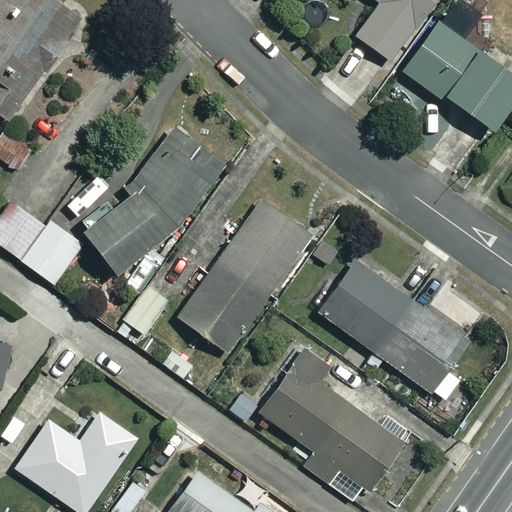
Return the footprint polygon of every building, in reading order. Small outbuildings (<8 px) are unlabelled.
[(84,21),(52,0),(2,0),(0,4),(0,114),(16,125),(84,21)] [(440,0),(375,0),(383,6),(359,38),(393,63),(440,0)] [(511,116),(511,74),(444,24),(407,74),(445,103),(449,98),(498,135),(511,116)] [(88,233),(124,279),(185,231),(233,171),(179,128),(129,189),(136,195),(88,233)] [(34,152),(6,132),(0,140),(0,158),(20,172),(34,152)] [(49,228),(16,203),(0,223),(0,244),(56,287),(87,246),(54,221),(49,228)] [(315,239),(264,203),(181,320),(232,356),(315,239)] [(474,346),(358,263),(321,315),(376,354),(368,365),(378,372),(387,360),(447,403),(462,383),(453,376),(474,346)] [(172,303),(151,288),(127,321),(147,337),(172,303)] [(0,388),(7,378),(13,346),(0,343),(0,388)] [(334,371),(308,352),(263,415),(316,453),(306,467),(363,508),(407,446),(323,386),(334,371)] [(91,511),(140,441),(103,416),(84,444),(52,422),(19,471),(78,511),(91,511)] [(134,511),(190,433),(176,424),(114,511),(134,511)] [(262,511),(254,511),(201,473),(173,511),(273,511),(266,507),(262,511)]
